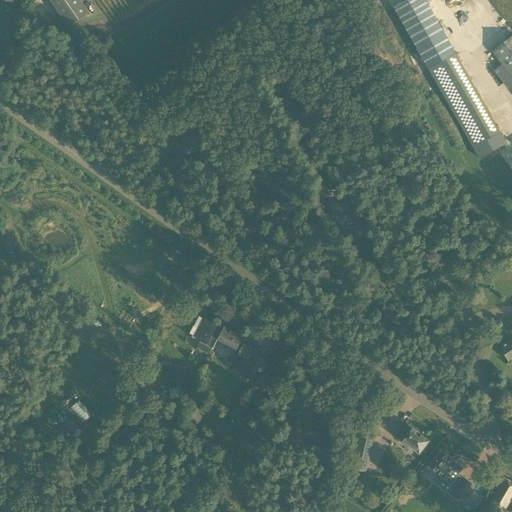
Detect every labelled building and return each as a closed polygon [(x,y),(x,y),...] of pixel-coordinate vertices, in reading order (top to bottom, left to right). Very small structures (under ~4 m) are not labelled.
[(78,0),(49,0),(68,27),(88,13),(78,0)] [(424,0),(405,0),(393,7),(429,70),(455,55),(424,0)] [(511,36),(493,51),(502,64),(494,71),(508,91),(511,88),(511,36)] [(506,144),(455,55),(429,70),(479,159),(506,144)] [(192,125),(179,131),(187,149),(200,144),(192,125)] [(286,189),(287,179),(275,178),(274,188),(286,189)] [(331,216),(348,215),(347,204),(339,204),(338,203),(331,203),(331,216)] [(165,255),(156,258),(162,273),(170,270),(165,255)] [(215,327),(216,325),(203,319),(193,338),(200,342),(197,348),(210,355),(213,348),(207,345),(215,327)] [(217,325),(216,325),(207,345),(213,348),(218,340),(236,349),(232,359),(238,362),(241,355),(250,359),(252,356),(255,350),(240,342),(243,337),(224,326),(221,331),(216,328),(217,325)] [(511,329),(510,330),(511,333),(511,340),(500,348),(508,361),(511,358),(511,329)] [(238,362),(235,369),(242,373),(239,378),(246,381),(259,357),(256,356),(256,357),(252,356),(251,359),(250,359),(241,355),(238,362)] [(178,372),(177,372),(176,366),(165,367),(166,374),(165,374),(167,388),(180,386),(178,372)] [(185,387),(169,389),(170,399),(186,397),(185,387)] [(86,417),(71,400),(66,404),(81,421),(86,417)] [(306,417),(293,420),(297,442),(311,439),(306,417)] [(78,427),(65,421),(60,431),(73,438),(78,427)] [(375,430),(360,426),(355,449),(363,451),(370,452),(375,430)] [(408,426),(398,439),(419,454),(429,441),(408,426)] [(355,449),(353,456),(361,458),(363,451),(355,449)] [(428,466),(428,467),(429,468),(429,467),(442,478),(449,484),(448,485),(453,489),(451,492),(449,494),(458,500),(471,483),(462,477),(461,478),(460,477),(457,475),(461,469),(461,470),(462,470),(462,469),(461,468),(441,452),(440,451),(439,452),(438,454),(429,466),(428,466)] [(389,479),(396,485),(403,475),(396,470),(389,479)] [(495,511),(500,511),(511,492),(511,485),(504,481),(488,508),(495,511)]
